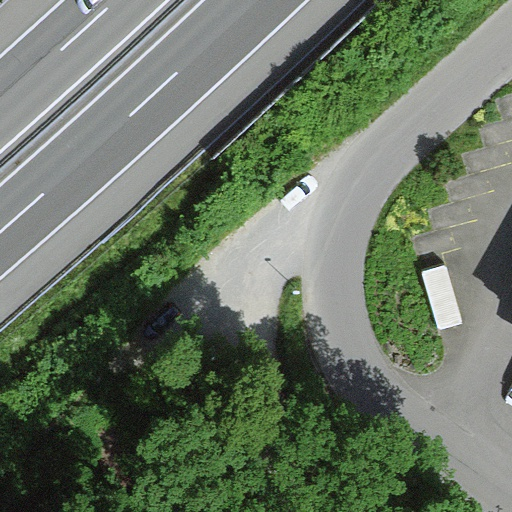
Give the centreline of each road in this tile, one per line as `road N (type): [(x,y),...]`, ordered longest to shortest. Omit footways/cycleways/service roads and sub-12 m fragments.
road 1 (track): [(346,186),(246,279),(302,511)]
road 2 (motorway): [(0,229),(253,0)]
road 3 (motorway): [(115,0),(0,102)]
